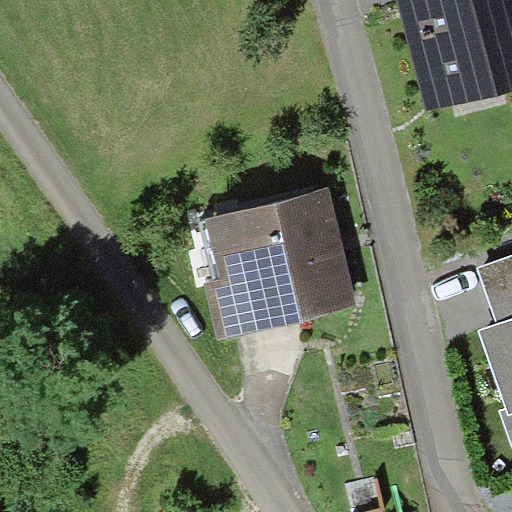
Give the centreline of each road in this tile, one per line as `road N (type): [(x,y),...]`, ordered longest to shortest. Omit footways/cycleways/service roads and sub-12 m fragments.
road 1 (residential): [(333,0),(461,511)]
road 2 (residential): [(0,111),(278,511)]
